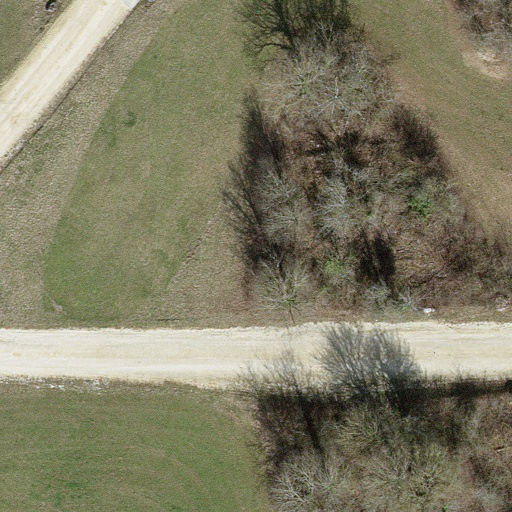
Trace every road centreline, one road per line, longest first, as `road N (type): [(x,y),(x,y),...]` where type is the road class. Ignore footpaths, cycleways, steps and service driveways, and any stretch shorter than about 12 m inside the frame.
road 1 (track): [(0,356),(511,362)]
road 2 (track): [(92,0),(0,120)]
